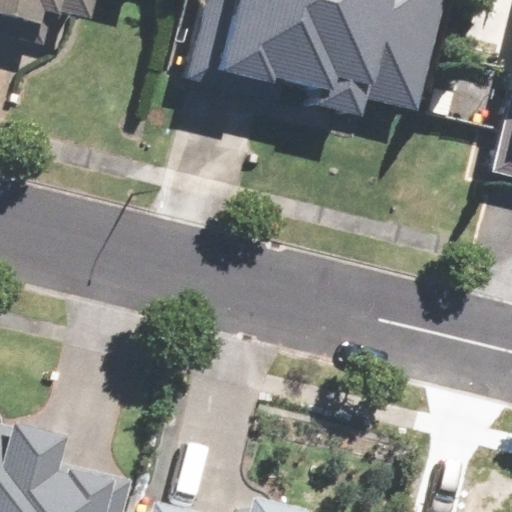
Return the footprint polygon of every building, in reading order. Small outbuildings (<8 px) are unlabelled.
[(0,0),(0,33),(12,37),(19,7),(69,20),(73,0),(0,0)] [(427,0),(193,0),(174,81),(263,103),(268,79),(302,87),(297,107),(338,117),(343,97),(401,111),(427,0)] [(511,33),(479,172),(511,179),(511,33)] [(37,439),(0,430),(0,511),(109,511),(116,483),(31,463),(37,439)] [(282,511),(225,498),(222,511),(163,511),(142,507),(141,511),(282,511)]
